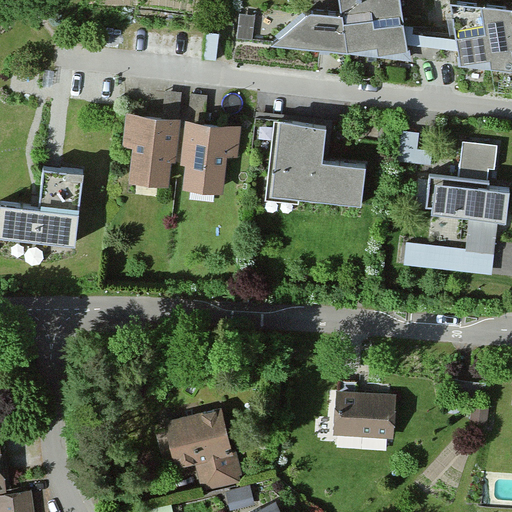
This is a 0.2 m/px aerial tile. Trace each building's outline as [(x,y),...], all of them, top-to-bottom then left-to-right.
[(326,10),(290,44),(319,48),(388,55),(417,58),(413,0),(355,0),(357,13),(326,10)] [(511,5),(461,0),(470,70),(511,70),(511,5)] [(246,156),(250,127),(222,123),(198,120),(195,143),(188,142),(191,120),(177,118),(141,113),(136,147),(145,149),(141,180),(178,186),(181,164),(195,165),(192,187),(232,192),(237,155),(246,156)] [(378,165),(333,159),(337,126),(289,120),(280,196),(372,207),(378,165)] [(50,207),(11,202),(7,235),(84,244),(94,171),(73,168),(55,166),(50,207)] [(511,186),(433,178),(429,214),(473,218),(470,252),(410,245),(408,266),(498,276),(501,248),(504,222),(511,223),(511,186)] [(401,394),(343,392),(341,435),(399,438),(401,394)] [(241,483),(223,409),(169,422),(180,468),(197,463),(204,492),(241,483)] [(4,439),(0,439),(0,511),(30,511),(27,490),(12,492),(4,439)] [(141,511),(175,511),(173,500),(140,507),(141,511)] [(260,511),(281,511),(276,503),(260,511)]
